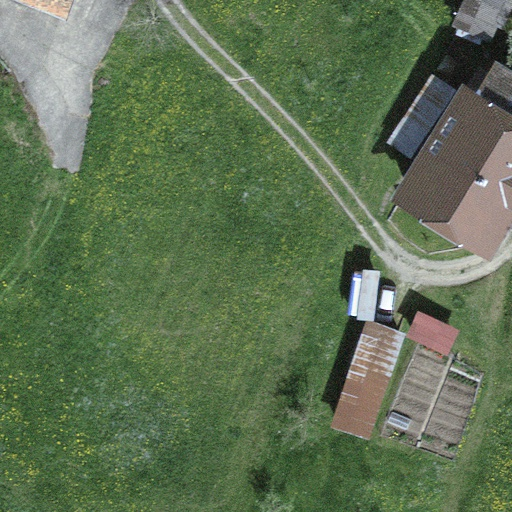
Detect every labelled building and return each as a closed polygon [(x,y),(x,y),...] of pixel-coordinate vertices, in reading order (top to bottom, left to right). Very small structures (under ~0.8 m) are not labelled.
[(36,0),(62,11),(66,0),(36,0)] [(511,0),(463,0),(456,20),(501,37),(511,5),(511,0)] [(425,137),(458,93),(436,77),(403,121),(425,137)] [(461,96),(406,186),(480,233),(511,182),(511,91),(491,78),(474,104),(461,96)] [(368,323),(335,420),(366,430),(399,332),(368,323)]
